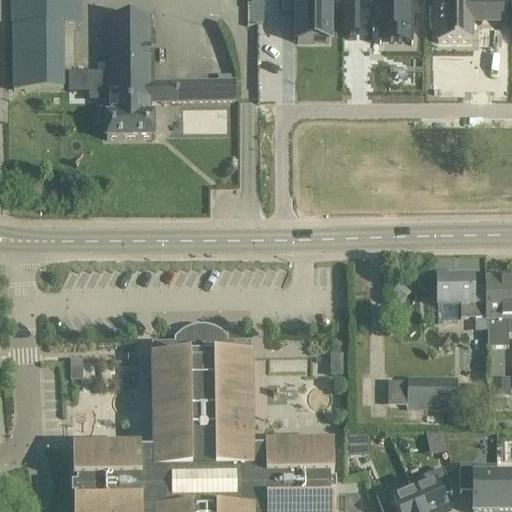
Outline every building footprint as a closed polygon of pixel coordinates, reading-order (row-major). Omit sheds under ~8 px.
[(11,28),(12,93),(64,92),(64,28),(80,29),(79,0),(10,0),(11,28)] [(302,0),(289,0),(289,27),(300,26),(300,61),(334,61),(333,11),(318,11),(318,0),(302,0)] [(344,0),(344,10),(359,10),(358,0),(344,0)] [(369,0),(369,35),(376,35),(376,46),(409,46),(409,6),(402,6),(402,0),(369,0)] [(436,0),(436,45),(472,45),(471,0),(436,0)] [(151,19),(107,20),(107,102),(98,102),(99,120),(105,120),(105,118),(151,117),(151,107),(236,106),(236,85),(151,85),(151,19)] [(346,69),(345,96),(375,97),(376,70),(346,69)] [(396,89),(376,89),(376,119),(396,120),(396,89)] [(154,117),(151,117),(105,118),(105,120),(105,142),(154,142),(154,117)] [(321,121),(322,174),(373,174),(373,137),(354,138),(354,121),(321,121)] [(511,281),(486,282),(486,291),(487,335),(487,352),(508,351),(508,322),(511,322),(511,281)] [(472,282),(437,283),(437,310),(437,325),(457,325),(457,310),(461,309),(461,321),(476,321),(476,335),(487,335),(486,291),(472,291),(472,282)] [(408,292),(400,285),(391,294),(399,302),(408,292)] [(205,329),(197,330),(189,332),(181,336),(175,342),(175,346),(152,346),(152,360),(151,360),(153,450),(151,450),(151,451),(153,451),(153,455),(141,455),(141,451),(143,451),(143,450),(141,450),(72,451),(73,485),(76,485),(76,490),(71,490),(71,502),(77,502),(77,507),(73,507),(73,511),(333,511),(334,504),(331,504),(330,498),(336,498),(335,486),(330,487),(330,481),(333,481),(333,447),(265,448),(263,448),(263,449),(265,449),(265,453),(253,453),(253,449),(255,449),(253,449),(252,359),(251,359),(250,345),(227,345),(227,341),(221,335),(213,331),(205,329)] [(330,358),(331,379),(343,379),(343,358),(330,358)] [(83,363),(70,363),(71,384),(83,384),(83,363)] [(493,380),(493,398),(511,397),(510,379),(493,380)] [(407,410),(407,413),(455,414),(456,384),(407,383),(407,386),(407,410)] [(444,436),(425,436),(430,457),(447,454),(444,436)] [(352,437),(343,437),(343,458),(364,458),(364,437),(352,437)] [(495,511),(496,479),(497,479),(497,469),(460,469),(460,495),(473,495),(472,511),(495,511)] [(412,495),(413,495),(420,511),(445,511),(441,501),(452,496),(443,472),(408,486),(412,495)] [(496,479),(495,511),(511,511),(511,478),(497,479),(496,479)] [(420,511),(413,495),(412,495),(393,503),(389,494),(376,500),(380,511),(420,511)]
